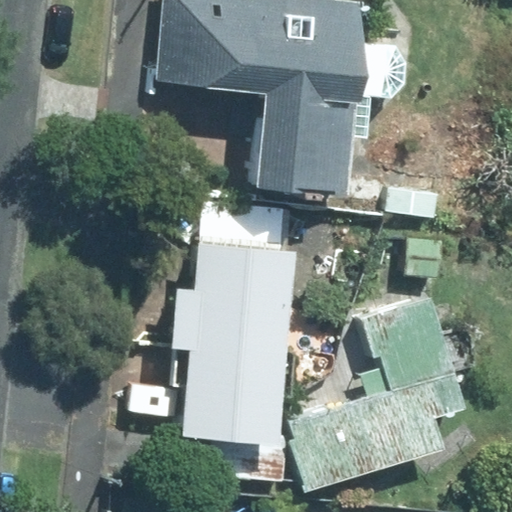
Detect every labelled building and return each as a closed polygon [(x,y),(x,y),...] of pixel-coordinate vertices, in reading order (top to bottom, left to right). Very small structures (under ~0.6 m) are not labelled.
[(326,185),(334,99),(342,100),(353,6),(343,5),(343,0),(161,0),(152,77),(251,89),(243,177),(326,185)] [(380,212),(427,215),(429,188),(381,185),(380,212)] [(431,276),(433,241),(400,239),(397,274),(431,276)] [(169,429),(266,438),(282,250),(185,242),(169,429)] [(437,451),(426,412),(451,404),(419,299),(357,318),(380,394),(279,421),(297,488),(437,451)]
